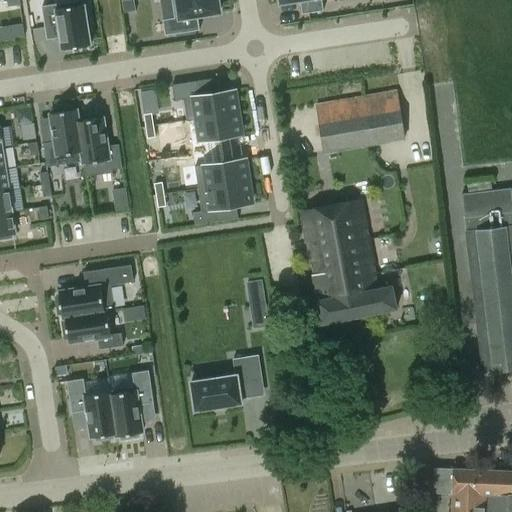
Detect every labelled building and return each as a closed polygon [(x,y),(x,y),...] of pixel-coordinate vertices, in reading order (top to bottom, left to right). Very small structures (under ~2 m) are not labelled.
[(82,0),(80,0),(41,6),(47,39),(60,37),(62,49),(90,44),(82,0)] [(136,11),(134,0),(123,2),(125,13),(136,11)] [(173,0),(176,19),(158,22),(160,35),(194,29),(192,17),(221,12),(219,0),(173,0)] [(281,0),(281,2),(292,0),(300,0),(302,13),(324,9),(322,0),(281,0)] [(418,138),(410,89),(316,105),(324,153),(418,138)] [(234,91),(184,99),(187,122),(197,120),(197,119),(237,113),(234,91)] [(44,143),(48,167),(84,161),(85,164),(86,163),(79,122),(77,110),(73,110),(72,107),(55,109),(55,113),(51,114),(55,142),(44,143)] [(237,113),(197,119),(197,120),(200,141),(241,135),(237,113)] [(145,127),(153,126),(151,114),(143,115),(145,127)] [(104,118),(79,122),(86,163),(110,160),(111,170),(123,168),(119,144),(108,146),(104,118)] [(22,128),(25,143),(37,141),(35,126),(22,128)] [(154,138),(155,138),(153,126),(145,127),(147,139),(154,138)] [(29,143),(31,156),(39,154),(37,142),(29,143)] [(247,181),(244,159),(203,164),(207,187),(247,181)] [(0,169),(0,191),(9,190),(5,169),(0,169)] [(40,173),(42,185),(50,184),(48,172),(40,173)] [(250,204),(247,181),(207,187),(210,210),(250,204)] [(156,196),(164,195),(162,183),(154,184),(156,196)] [(42,185),(44,197),(52,196),(50,184),(42,185)] [(111,187),(114,211),(128,209),(126,186),(111,187)] [(511,192),(511,188),(462,194),(484,372),(494,371),(511,369),(511,192)] [(0,191),(0,213),(12,212),(9,190),(0,191)] [(158,208),(166,207),(164,195),(156,196),(158,208)] [(392,286),(378,289),(374,266),(384,264),(381,249),(371,251),(361,199),(300,211),(322,323),(396,308),(392,286)] [(39,207),(41,219),(49,218),(47,206),(39,207)] [(0,213),(0,235),(15,233),(12,212),(0,213)] [(60,296),(56,297),(59,314),(62,313),(63,318),(108,311),(115,310),(111,285),(134,281),(131,265),(84,272),(86,287),(59,292),(60,296)] [(261,280),(246,282),(252,325),(267,323),(261,280)] [(66,320),(62,321),(65,338),(69,338),(70,342),(98,338),(100,349),(123,345),(122,333),(111,334),(108,311),(66,318),(66,320)] [(370,380),(408,376),(404,347),(366,352),(370,380)] [(191,382),(191,384),(192,384),(196,408),(195,408),(195,410),(198,410),(198,409),(213,407),(213,408),(224,406),(224,405),(240,403),(242,403),(242,401),(239,382),(262,379),(259,355),(234,359),(236,375),(193,382),(193,381),(191,382)] [(200,362),(201,374),(232,373),(231,360),(200,362)] [(134,386),(110,390),(110,392),(111,392),(117,434),(116,434),(117,436),(121,436),(122,439),(139,437),(138,433),(143,432),(139,404),(154,402),(149,370),(133,373),(134,386)] [(111,392),(87,395),(84,378),(67,381),(72,413),(87,410),(92,437),(96,437),(97,440),(114,438),(113,434),(117,434),(111,392)] [(511,511),(511,472),(453,469),(435,468),(434,491),(453,493),(452,511),(511,511)]
